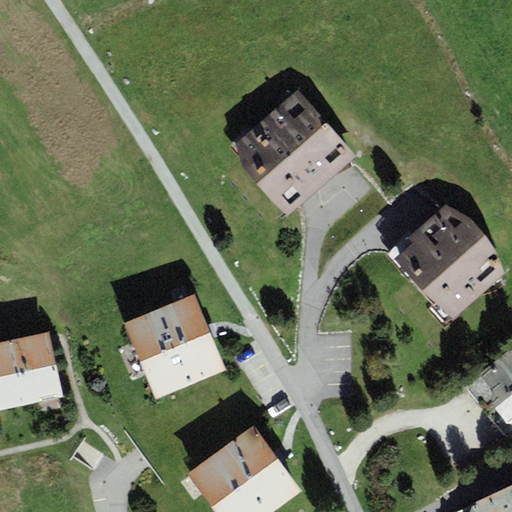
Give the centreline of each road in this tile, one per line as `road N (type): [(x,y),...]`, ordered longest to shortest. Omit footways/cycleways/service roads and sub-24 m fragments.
road 1 (track): [(256,324),(53,0)]
road 2 (residential): [(354,511),(256,324)]
